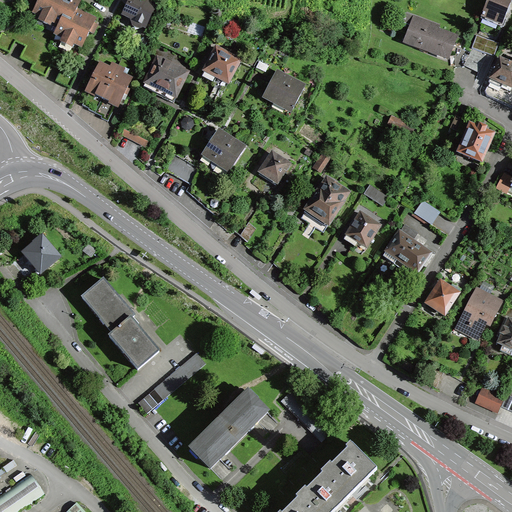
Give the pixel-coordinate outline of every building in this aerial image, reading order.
[(72,0),(40,0),(34,12),(39,15),(36,19),(49,25),(51,20),(59,24),(55,34),(62,37),(76,10),(79,5),(72,2),(72,0)] [(155,6),(142,0),(131,0),(124,14),(131,17),(135,30),(153,24),(150,16),(155,6)] [(485,15),(503,22),(511,0),(489,0),(483,16),(484,17),(485,15)] [(96,20),(76,10),(62,37),(60,42),(70,47),(72,42),(82,47),(96,20)] [(414,17),(405,42),(421,48),(421,47),(428,50),(428,51),(446,58),(450,47),(453,48),(457,38),(436,30),(438,26),(414,17)] [(27,46),(31,37),(33,34),(21,28),(15,40),(16,40),(27,46)] [(15,40),(2,33),(0,37),(0,47),(9,53),(16,40),(15,40)] [(477,35),(472,48),(486,54),(491,40),(477,35)] [(34,64),(44,44),(31,37),(27,46),(21,58),(34,64)] [(499,43),(491,40),(486,54),(494,57),(499,43)] [(58,50),(44,44),(34,64),(31,69),(45,76),(51,64),(58,50)] [(217,49),(202,76),(214,83),(213,85),(224,92),(240,62),(217,49)] [(58,50),(51,64),(62,69),(63,70),(70,56),(58,50)] [(486,56),(472,51),(465,64),(479,71),(486,56)] [(157,59),(143,88),(154,93),(154,94),(174,103),(188,74),(178,69),(179,68),(161,59),(160,60),(157,59)] [(500,59),(489,83),(501,89),(503,85),(511,89),(511,61),(511,64),(500,59)] [(100,64),(88,88),(98,92),(97,94),(96,96),(103,99),(115,74),(109,71),(110,68),(100,64)] [(73,74),(63,70),(62,69),(56,81),(67,86),(73,74)] [(277,73),(264,97),(292,112),(305,87),(277,73)] [(120,77),(115,74),(103,99),(110,102),(111,99),(121,103),(132,79),(121,74),(120,77)] [(489,83),(485,91),(494,99),(511,108),(511,89),(503,85),(501,89),(489,83)] [(97,94),(90,91),(82,105),(89,109),(96,96),(97,94)] [(96,113),(103,99),(96,96),(89,109),(89,110),(96,113)] [(109,104),(110,102),(103,99),(96,113),(102,117),(109,104)] [(109,104),(102,117),(102,119),(109,122),(116,107),(109,104)] [(463,118),(456,115),(451,128),(457,131),(463,118)] [(153,132),(129,120),(122,134),(139,143),(141,138),(148,142),(153,132)] [(471,125),(459,153),(482,162),(494,134),(485,130),(486,127),(480,124),(478,128),(471,125)] [(218,131),(203,154),(213,161),(212,162),(212,168),(225,177),(229,171),(230,171),(245,148),(218,131)] [(195,177),(199,169),(174,154),(165,170),(190,184),(195,177)] [(273,154),(259,174),(268,180),(270,176),(279,182),(290,165),(273,154)] [(323,154),(314,167),(321,172),(330,158),(323,154)] [(511,178),(505,174),(501,181),(511,187),(511,184),(511,178)] [(209,189),(195,177),(190,184),(187,191),(199,201),(209,189)] [(311,203),(301,218),(324,233),(349,194),(327,179),(318,192),(315,190),(308,201),(311,203)] [(370,184),(364,193),(382,206),(388,197),(370,184)] [(215,194),(209,189),(199,201),(204,206),(215,194)] [(218,218),(226,204),(215,194),(204,206),(218,218)] [(423,201),(415,214),(432,225),(440,212),(423,201)] [(352,228),(344,239),(364,252),(381,227),(361,214),(355,222),(354,221),(350,227),(352,228)] [(249,222),(240,236),(247,242),(256,229),(249,222)] [(418,233),(406,225),(384,257),(414,278),(431,254),(412,241),(418,233)] [(59,258),(42,237),(24,253),(41,273),(59,258)] [(284,247),(273,263),(286,274),(298,257),(284,247)] [(135,316),(103,280),(82,298),(113,334),(114,334),(131,319),(135,316)] [(441,282),(428,302),(446,314),(461,290),(452,284),(450,288),(441,282)] [(503,302),(477,289),(461,320),(470,325),(466,334),(478,340),(487,324),(491,326),(503,302)] [(159,352),(131,319),(114,334),(113,334),(109,337),(138,370),(159,352)] [(511,320),(509,319),(506,325),(503,324),(497,336),(501,338),(498,343),(503,345),(501,351),(511,355),(511,320)] [(155,389),(164,400),(206,364),(197,353),(155,389)] [(430,368),(423,381),(436,388),(443,375),(430,368)] [(155,389),(149,394),(158,405),(164,400),(155,389)] [(483,389),(477,403),(497,412),(504,398),(483,389)] [(212,428),(191,449),(191,450),(192,450),(200,457),(201,459),(211,469),(221,459),(222,459),(231,450),(230,450),(249,431),(249,432),(259,422),(268,412),(258,402),(257,401),(249,393),(250,393),(249,392),(227,414),(226,413),(212,427),(212,428)] [(293,392),(282,402),(321,441),(332,431),(293,392)] [(149,394),(143,399),(152,410),(158,405),(149,394)] [(143,399),(138,403),(147,414),(152,410),(143,399)] [(352,445),(327,470),(352,494),(377,470),(352,445)] [(327,470),(302,494),(320,511),(334,511),(352,494),(327,470)] [(284,511),(320,511),(302,494),(284,511)]
